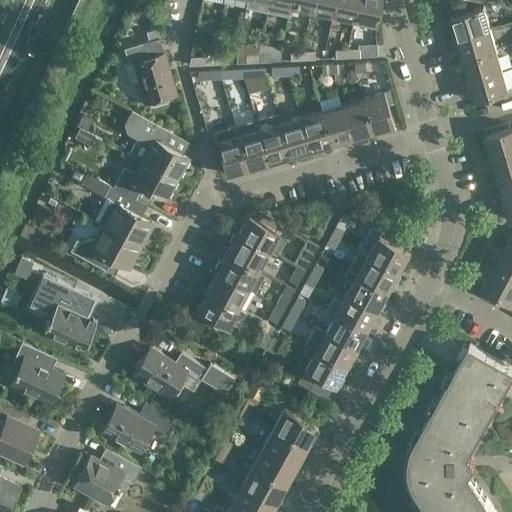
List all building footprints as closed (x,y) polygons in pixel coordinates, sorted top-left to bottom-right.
[(246,0),(245,6),(267,10),(268,0),(246,0)] [(268,0),(267,10),(289,15),(291,5),(290,5),(290,0),(268,0)] [(290,0),(290,5),(291,5),(311,9),(312,0),(290,0)] [(312,0),(311,9),(332,14),(335,0),(312,0)] [(335,0),(332,14),(353,18),(357,0),(335,0)] [(357,0),(353,18),(375,23),(379,0),(357,0)] [(451,15),(457,36),(490,27),(484,5),(462,12),(460,4),(450,7),(452,15),(451,15)] [(457,36),(463,57),(496,48),(490,27),(457,36)] [(129,82),(140,79),(146,101),(175,92),(164,51),(147,56),(143,40),(123,46),(128,62),(123,63),(129,82)] [(360,47),(347,48),(347,56),(360,56),(360,47)] [(335,48),(335,57),(347,56),(347,48),(335,48)] [(463,57),(469,78),(502,68),(496,48),(463,57)] [(290,51),(290,59),(302,58),(302,50),(290,51)] [(315,50),(302,50),(302,58),(315,58),(315,50)] [(246,53),(247,61),(258,61),(258,53),(258,52),(246,53)] [(270,52),(258,52),(258,53),(258,61),(271,60),(270,52)] [(189,64),(214,63),(214,55),(214,54),(191,55),(189,64)] [(226,54),(214,54),(214,55),(214,63),(227,62),(226,54)] [(366,71),(365,60),(354,61),(355,71),(366,71)] [(343,61),(332,62),(332,72),(343,71),(343,61)] [(322,72),(332,72),(332,62),(321,63),(322,72)] [(272,75),(288,74),(288,64),(271,65),(272,75)] [(298,64),(288,64),(288,74),(299,74),(298,64)] [(265,66),(243,67),(243,75),(265,74),(265,66)] [(243,67),(233,67),(221,68),(221,77),(243,75),(243,67)] [(209,78),(209,68),(198,69),(198,79),(209,78)] [(476,100),(509,90),(502,68),(469,78),(476,100)] [(265,75),(243,76),(247,91),(268,86),(265,75)] [(389,89),(362,97),(372,130),(381,127),(384,131),(392,129),(392,124),(393,124),(388,104),(393,102),(389,89)] [(362,97),(341,103),(351,136),(372,130),(362,97)] [(341,103),(321,109),(330,142),(351,136),(341,103)] [(132,152),(177,177),(188,156),(161,141),(168,129),(131,109),(124,123),(127,132),(139,139),(138,140),(135,140),(131,147),(133,149),(132,152)] [(321,109),(300,115),(310,148),(330,142),(321,109)] [(82,113),(77,123),(87,128),(93,118),(82,113)] [(268,114),(256,118),(268,161),(289,155),(279,121),(277,114),(269,116),(268,114)] [(300,115),(279,121),(289,155),(310,148),(300,115)] [(247,167),(268,161),(256,118),(235,124),(247,167)] [(213,130),(216,140),(226,173),(247,167),(235,124),(213,130)] [(511,126),(486,134),(492,155),(511,149),(511,126)] [(511,149),(492,155),(498,176),(511,172),(511,149)] [(124,166),(113,186),(131,196),(138,183),(166,198),(177,177),(142,158),(134,172),(124,166)] [(102,223),(141,244),(153,221),(132,210),(138,199),(131,196),(113,186),(86,171),(80,182),(104,195),(92,217),(102,223)] [(511,172),(498,176),(505,197),(511,194),(511,172)] [(248,213),(238,233),(268,249),(279,229),(248,213)] [(128,267),(141,244),(102,223),(96,235),(80,240),(76,237),(70,249),(105,268),(111,258),(128,267)] [(336,225),(330,234),(338,238),(343,229),(336,225)] [(378,235),(381,230),(371,225),(364,237),(373,242),(367,254),(397,271),(397,270),(408,250),(378,235)] [(258,268),(268,249),(238,233),(237,233),(233,232),(229,240),(232,243),(227,252),(258,268)] [(333,247),(338,238),(330,234),(326,243),(333,247)] [(511,252),(504,248),(493,267),(511,276),(511,252)] [(387,289),(391,281),(396,281),(400,274),(397,271),(367,254),(358,249),(348,268),(387,289)] [(247,287),(258,268),(227,252),(223,260),(219,259),(214,267),(217,270),(217,271),(247,287)] [(28,272),(31,255),(19,253),(16,269),(28,272)] [(301,255),(296,265),(305,269),(310,260),(301,255)] [(315,262),(309,272),(318,277),(323,267),(315,262)] [(288,279),(297,284),(305,269),(296,265),(288,279)] [(511,302),(511,276),(493,267),(483,286),(511,302)] [(344,275),(352,280),(346,292),(376,308),(377,307),(381,308),(385,301),(382,298),(387,289),(348,268),(344,275)] [(217,271),(207,289),(237,306),(247,287),(217,271)] [(313,286),(318,277),(309,272),(305,281),(313,286)] [(83,347),(96,319),(77,310),(83,298),(51,284),(42,304),(53,309),(44,329),(83,347)] [(246,311),(237,306),(207,289),(196,309),(226,326),(231,317),(234,319),(243,316),(246,311)] [(333,295),(327,306),(366,327),(371,318),(375,319),(380,312),(376,308),(346,292),(341,300),(333,295)] [(281,293),(276,302),(284,307),(290,298),(281,293)] [(297,295),(289,310),(298,315),(306,300),(297,295)] [(277,322),(284,307),(276,302),(268,317),(277,322)] [(323,313),(332,318),(325,330),(356,346),(366,327),(327,306),(323,313)] [(281,324),(281,325),(290,329),(298,315),(289,310),(281,324)] [(274,330),(273,326),(265,321),(262,327),(263,333),(257,343),(265,347),(271,338),(270,338),(274,332),(273,331),(274,330)] [(310,336),(306,344),(345,365),(356,346),(325,330),(319,341),(310,336)] [(282,336),(274,332),(270,338),(271,338),(265,347),(274,352),(282,336)] [(50,401),(63,372),(45,364),(51,353),(21,340),(13,359),(20,362),(11,383),(50,401)] [(511,364),(471,341),(447,382),(416,437),(412,447),(409,458),(409,467),(410,474),(413,481),(418,491),(432,511),(496,511),(464,462),(511,377),(511,364)] [(303,351),(311,356),(304,368),(335,385),(335,383),(340,385),(344,377),(341,374),(345,365),(306,344),(303,351)] [(150,345),(133,373),(170,396),(187,368),(224,391),(233,375),(211,362),(208,367),(180,350),(174,360),(150,345)] [(0,448),(23,460),(38,428),(25,422),(31,410),(0,396),(0,411),(6,414),(0,428),(0,448)] [(247,397),(241,408),(248,413),(255,401),(247,397)] [(173,415),(152,403),(145,399),(137,414),(116,402),(102,429),(139,450),(152,426),(164,432),(173,415)] [(284,406),(273,426),(306,444),(317,425),(284,406)] [(243,423),(248,413),(241,408),(235,419),(243,423)] [(273,426),(262,445),(296,463),(306,444),(273,426)] [(226,435),(220,446),(228,450),(234,439),(226,435)] [(262,445),(252,464),(286,482),(296,463),(262,445)] [(222,461),(228,450),(220,446),(214,457),(222,461)] [(133,481),(141,466),(111,449),(104,461),(91,454),(74,484),(108,502),(122,476),(133,481)] [(0,511),(3,511),(17,483),(0,475),(0,470),(3,464),(0,462),(0,511)] [(275,501),(286,482),(252,464),(242,483),(275,501)] [(206,473),(199,484),(207,489),(213,477),(206,473)] [(249,511),(269,511),(275,501),(242,483),(231,502),(249,511)] [(201,499),(207,489),(199,484),(194,495),(201,499)] [(249,511),(231,502),(225,511),(249,511)]
